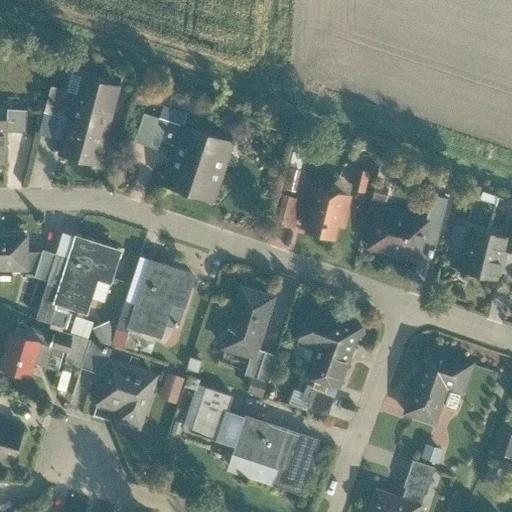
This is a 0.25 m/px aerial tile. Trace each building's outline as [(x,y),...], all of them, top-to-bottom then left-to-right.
[(128,84),(86,74),(65,159),(108,169),(128,84)] [(11,116),(0,116),(0,166),(14,166),(11,116)] [(239,141),(197,129),(180,187),(223,199),(239,141)] [(358,188),(310,179),(305,202),(294,200),(288,229),(347,240),(358,188)] [(434,216),(375,206),(367,249),(427,259),(434,216)] [(511,224),(485,219),(476,270),(511,277),(511,273),(511,224)] [(0,270),(36,268),(34,233),(0,235),(0,270)] [(128,251),(79,235),(58,301),(95,312),(106,277),(118,281),(128,251)] [(207,272),(156,256),(140,307),(134,329),(167,339),(172,324),(189,329),(207,272)] [(267,350),(285,294),(245,281),(223,347),(256,358),(251,373),(273,381),(282,355),(267,350)] [(140,307),(123,303),(118,325),(134,329),(140,307)] [(349,383),(368,326),(315,309),(305,340),(329,348),(321,374),(349,383)] [(62,340),(16,333),(10,372),(56,379),(62,340)] [(484,361),(430,345),(411,411),(441,420),(450,388),(474,395),(484,361)] [(149,429),(164,373),(115,360),(103,405),(124,411),(121,422),(149,429)] [(169,369),(163,396),(180,400),(186,373),(169,369)] [(330,441),(247,413),(233,454),(282,470),(279,480),(313,491),(330,441)] [(34,434),(0,421),(0,461),(21,469),(34,434)] [(511,431),(505,429),(499,450),(511,454),(511,431)] [(445,460),(448,446),(427,442),(424,455),(445,460)] [(424,511),(428,503),(378,485),(368,511),(424,511)]
